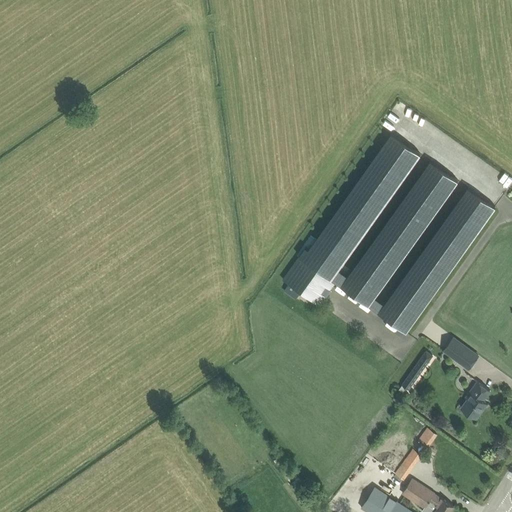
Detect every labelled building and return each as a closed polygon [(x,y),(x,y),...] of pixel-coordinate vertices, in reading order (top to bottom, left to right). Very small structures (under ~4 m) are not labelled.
[(283,278),(289,283),(284,291),(295,299),(301,291),(319,304),(336,281),(405,330),(495,205),(468,187),(385,303),(374,295),(457,179),(431,160),(348,276),(337,268),(420,152),(392,133),(309,248),(306,246),(283,278)] [(442,350),(468,369),(479,354),(453,335),(442,350)] [(402,385),(408,390),(431,356),(425,351),(402,385)] [(483,400),(490,390),(478,381),(466,397),(468,399),(462,407),(476,418),(487,403),(483,400)] [(418,439),(428,446),(437,434),(427,426),(418,439)] [(394,473),(404,479),(422,455),(412,447),(394,473)] [(406,486),(402,492),(417,502),(425,507),(431,511),(449,511),(454,505),(442,497),(441,498),(434,493),(435,493),(412,478),(406,486)] [(361,506),(369,511),(413,511),(375,486),(361,506)]
